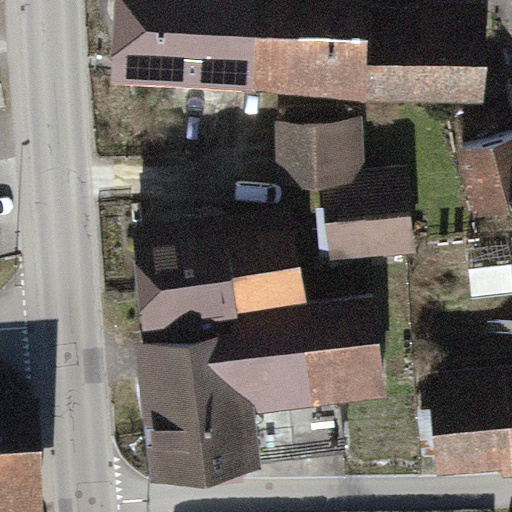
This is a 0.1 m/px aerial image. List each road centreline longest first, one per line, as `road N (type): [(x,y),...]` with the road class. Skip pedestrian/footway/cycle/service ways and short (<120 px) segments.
road 1 (residential): [(88,503),(511,488)]
road 2 (primary): [(55,0),(75,324)]
road 3 (primary): [(75,324),(88,503)]
